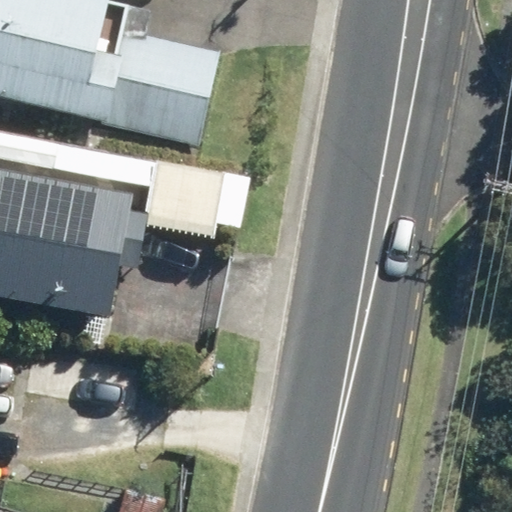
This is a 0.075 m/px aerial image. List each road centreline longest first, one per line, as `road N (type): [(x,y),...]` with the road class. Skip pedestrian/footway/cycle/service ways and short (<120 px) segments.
road 1 (tertiary): [(318,511),(400,120)]
road 2 (tertiary): [(400,120),(418,0)]
